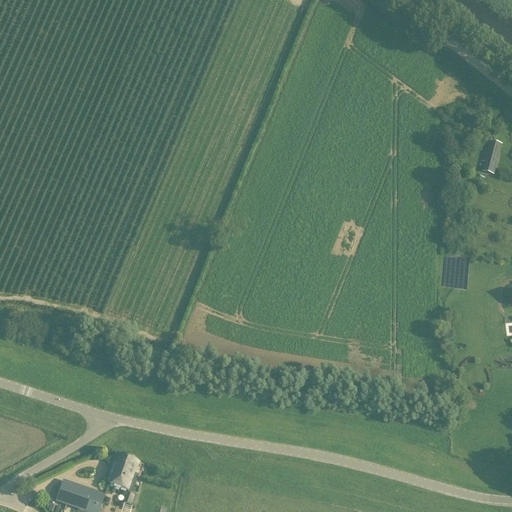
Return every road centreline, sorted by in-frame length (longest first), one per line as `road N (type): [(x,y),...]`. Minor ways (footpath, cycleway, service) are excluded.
road 1 (tertiary): [(511,502),(108,417)]
road 2 (tertiary): [(511,95),(404,0)]
road 3 (unclassified): [(0,493),(93,435),(108,417)]
